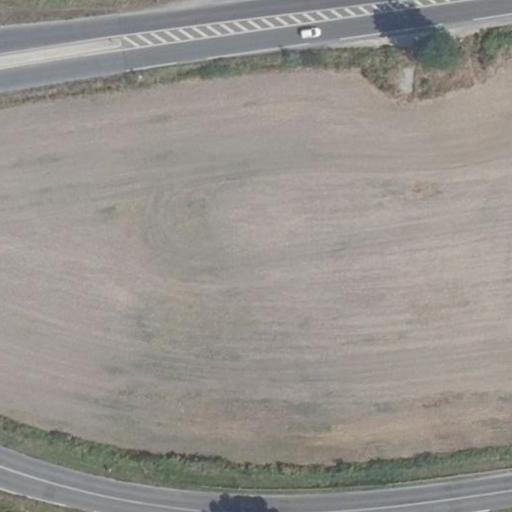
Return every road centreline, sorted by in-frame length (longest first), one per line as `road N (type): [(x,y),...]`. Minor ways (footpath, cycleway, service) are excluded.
road 1 (primary): [(0,79),(511,7)]
road 2 (primary): [(316,0),(0,35)]
road 3 (secondary): [(233,511),(143,504),(36,479)]
road 4 (secondary): [(511,491),(342,511)]
